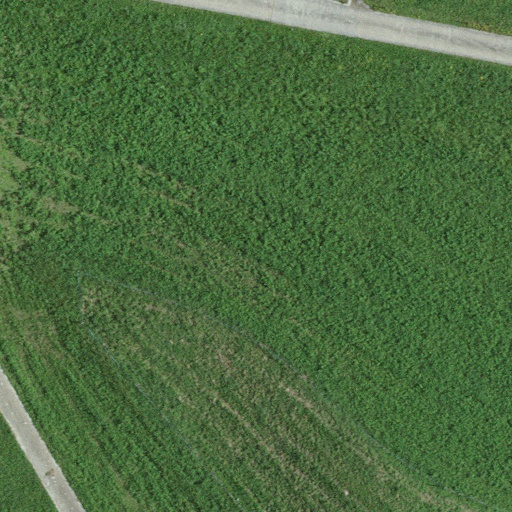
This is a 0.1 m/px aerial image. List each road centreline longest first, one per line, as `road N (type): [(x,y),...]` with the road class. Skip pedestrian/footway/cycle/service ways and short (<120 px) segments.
road 1 (unclassified): [(511,54),(217,0)]
road 2 (track): [(68,511),(0,385)]
